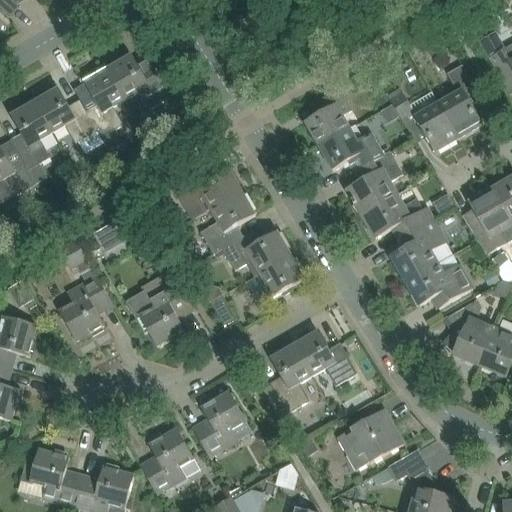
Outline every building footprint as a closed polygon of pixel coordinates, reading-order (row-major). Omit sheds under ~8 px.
[(0,0),(0,11),(9,20),(18,9),(7,0),(0,0)] [(498,0),(489,5),(495,18),(510,10),(505,0),(498,0)] [(466,18),(473,30),(487,22),(481,10),(466,18)] [(442,33),(423,45),(430,58),(449,47),(450,46),(442,33)] [(502,82),(510,95),(511,97),(511,96),(511,47),(506,50),(496,34),(480,43),(502,82)] [(150,112),(172,99),(154,69),(153,70),(155,73),(144,79),(133,57),(109,71),(127,102),(139,95),(150,112)] [(439,105),(439,106),(459,140),(484,126),(475,111),(473,107),(482,101),(485,105),(486,105),(477,89),(476,89),(463,67),(462,68),(448,76),(455,88),(458,86),(462,93),(459,95),(439,105)] [(127,102),(109,71),(85,85),(98,106),(87,113),(81,102),(80,103),(82,106),(98,133),(110,154),(123,146),(115,133),(124,127),(114,109),(127,102)] [(59,91),(35,105),(53,135),(66,128),(76,145),(98,133),(82,106),(72,112),(59,91)] [(353,113),(351,108),(341,91),(320,103),(326,113),(306,125),(320,149),(351,131),(344,118),(353,113)] [(402,122),(415,114),(403,93),(390,101),(394,108),(401,119),(402,122)] [(53,135),(35,105),(12,118),(24,140),(14,146),(12,142),(11,143),(21,160),(30,173),(51,160),(41,143),(53,135)] [(415,119),(427,140),(435,154),(459,140),(439,106),(415,119)] [(394,108),(381,115),(388,126),(401,119),(394,108)] [(355,175),(362,170),(385,157),(372,135),(358,143),(351,131),(320,149),(334,173),(349,164),(355,175)] [(0,147),(0,202),(1,205),(14,198),(15,199),(38,186),(30,173),(21,160),(11,166),(1,149),(0,147)] [(363,217),(397,197),(390,185),(404,177),(391,154),(385,157),(362,170),(368,181),(349,192),(354,202),(352,203),(355,208),(357,207),(363,217)] [(204,169),(174,187),(187,209),(194,222),(212,211),(242,194),(229,170),(207,183),(201,172),(205,170),(204,169)] [(511,181),(494,191),(511,222),(511,181)] [(511,227),(511,222),(494,191),(471,205),(479,219),(469,224),(465,217),(463,219),(473,236),(487,257),(504,248),(497,236),(511,227)] [(214,257),(254,233),(241,241),(235,230),(256,218),(242,194),(212,211),(219,224),(201,235),(214,257)] [(400,241),(409,236),(433,222),(427,210),(424,212),(418,200),(404,208),(397,197),(363,217),(377,241),(397,229),(403,239),(399,241),(400,241)] [(409,236),(400,241),(400,242),(409,236),(415,246),(393,259),(407,283),(453,257),(446,244),(433,222),(409,236)] [(254,234),(254,233),(214,257),(224,252),(236,273),(248,266),(255,279),(261,276),(292,258),(278,234),(257,246),(251,236),(254,234)] [(69,271),(88,261),(77,243),(59,253),(69,271)] [(453,257),(407,283),(421,308),(433,300),(440,311),(457,301),(473,291),(453,257)] [(292,258),(261,276),(268,288),(253,297),(260,309),(289,292),(289,291),(306,282),(292,258)] [(492,272),(481,279),(488,291),(500,285),(492,272)] [(60,314),(78,344),(105,328),(97,314),(112,305),(113,308),(114,308),(97,279),(68,296),(74,306),(60,314)] [(128,303),(127,304),(145,336),(149,334),(158,348),(185,333),(177,318),(192,310),(194,313),(195,312),(178,283),(148,300),(146,295),(129,305),(128,303)] [(223,298),(211,304),(225,329),(237,322),(223,298)] [(455,357),(481,368),(497,331),(476,322),(482,309),(478,302),(466,310),(449,320),(456,332),(454,336),(452,335),(443,345),(456,356),(455,357)] [(0,368),(9,371),(14,354),(17,355),(30,359),(38,328),(4,319),(0,334),(0,368)] [(511,337),(497,331),(481,368),(507,379),(511,365),(511,337)] [(319,334),(296,348),(313,378),(326,371),(336,389),(358,376),(341,346),(340,346),(342,350),(332,356),(319,334)] [(296,348),(272,361),(284,383),(274,389),(272,385),(271,386),(288,417),(311,404),(300,385),(313,378),(296,348)] [(0,368),(0,420),(12,423),(21,393),(5,388),(9,372),(12,373),(12,372),(9,371),(0,368)] [(194,431),(204,448),(210,460),(240,443),(234,432),(248,424),(230,394),(203,410),(209,422),(211,425),(196,433),(194,430),(194,431)] [(370,466),(388,456),(405,446),(405,445),(402,446),(393,430),(396,429),(386,411),(351,431),(352,432),(338,440),(356,472),(370,465),(370,466)] [(144,470),(142,467),(141,468),(151,485),(158,497),(187,480),(181,469),(195,461),(188,449),(178,432),(150,448),(158,462),(144,470)] [(46,490),(43,501),(75,510),(84,478),(83,478),(83,481),(66,476),(70,460),(40,452),(38,459),(29,457),(22,483),(46,490)] [(419,485),(412,511),(451,511),(455,501),(435,495),(437,487),(417,453),(390,469),(398,484),(413,475),(419,485)] [(129,511),(126,511),(130,497),(135,478),(104,469),(100,485),(84,481),(84,478),(75,510),(83,511),(129,511)] [(245,492),(233,499),(240,511),(256,511),(251,502),(245,492)] [(240,511),(233,499),(216,509),(217,511),(240,511)]
